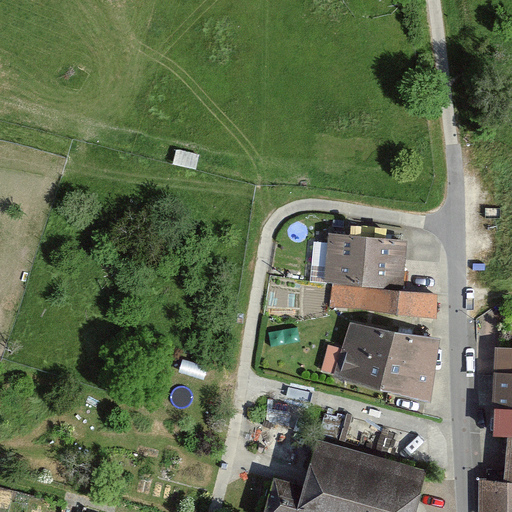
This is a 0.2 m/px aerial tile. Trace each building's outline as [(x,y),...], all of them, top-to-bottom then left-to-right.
[(404,238),(329,233),(325,285),(334,285),(401,290),(404,238)] [(401,290),(334,285),(332,307),(434,314),(435,292),(401,290)] [(438,339),(350,323),(343,348),(434,370),(438,339)] [(429,400),(434,370),(343,348),(327,344),(322,368),(336,372),(335,377),(429,400)] [(511,349),(495,349),(494,434),(507,435),(511,434),(511,349)] [(484,467),(484,479),(479,478),(478,511),(511,511),(511,434),(507,435),(507,467),(484,467)] [(413,511),(425,470),(318,439),(304,486),(275,477),(264,511),(413,511)]
